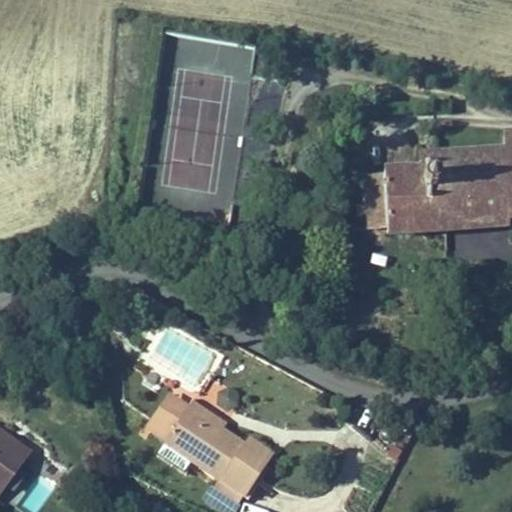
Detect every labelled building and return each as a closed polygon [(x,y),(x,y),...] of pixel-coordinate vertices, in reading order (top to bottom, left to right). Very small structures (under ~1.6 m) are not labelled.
[(511,143),(505,144),(422,147),(422,161),(388,162),(388,170),(390,226),(390,232),(511,225),(511,143)] [(390,226),(388,170),(368,171),(370,227),(390,226)] [(161,439),(186,402),(167,389),(142,426),(161,439)] [(204,402),(192,394),(186,402),(161,439),(190,458),(217,476),(244,494),(273,450),(248,433),(243,441),(220,426),(198,411),(202,405),(204,402)] [(198,411),(220,426),(224,420),(202,405),(198,411)] [(0,487),(3,490),(25,462),(0,442),(0,440),(6,433),(0,428),(0,487)] [(0,440),(0,442),(25,462),(32,453),(6,433),(0,440)] [(190,458),(161,439),(154,450),(183,468),(190,458)] [(221,511),(231,511),(244,494),(217,476),(211,485),(209,483),(199,497),(221,511)]
